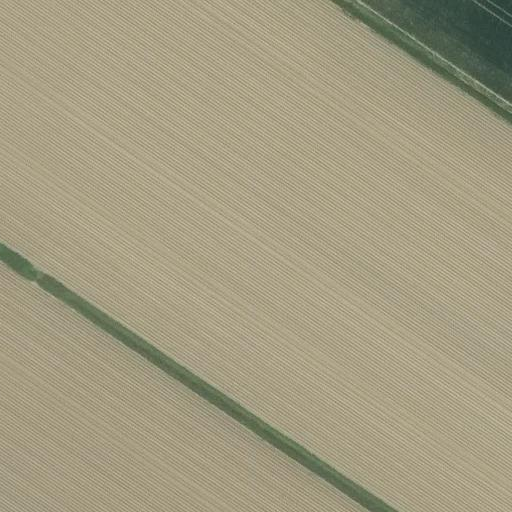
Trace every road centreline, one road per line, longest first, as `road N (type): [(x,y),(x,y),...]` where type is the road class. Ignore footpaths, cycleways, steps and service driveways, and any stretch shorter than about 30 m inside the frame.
road 1 (motorway): [(511,170),(407,511)]
road 2 (motorway): [(463,511),(511,349)]
